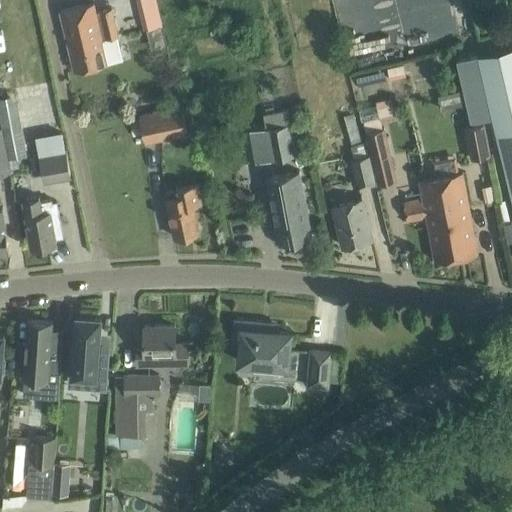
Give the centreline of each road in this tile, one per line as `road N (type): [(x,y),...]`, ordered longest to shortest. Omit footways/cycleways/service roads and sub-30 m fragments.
road 1 (residential): [(0,292),(226,276),(511,312)]
road 2 (residential): [(241,511),(384,417),(511,352)]
